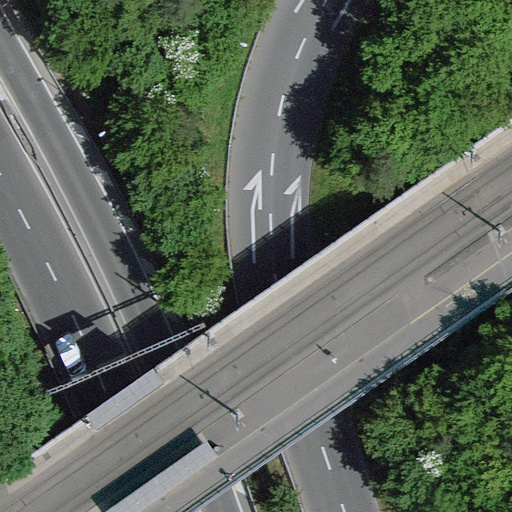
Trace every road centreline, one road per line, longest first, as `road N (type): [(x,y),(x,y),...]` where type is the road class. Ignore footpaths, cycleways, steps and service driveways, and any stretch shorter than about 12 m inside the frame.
road 1 (primary): [(222,511),(163,353),(70,154),(0,29)]
road 2 (primary): [(345,511),(287,328),(273,217),(282,105),(327,0)]
road 3 (primary): [(0,162),(107,389),(153,511)]
